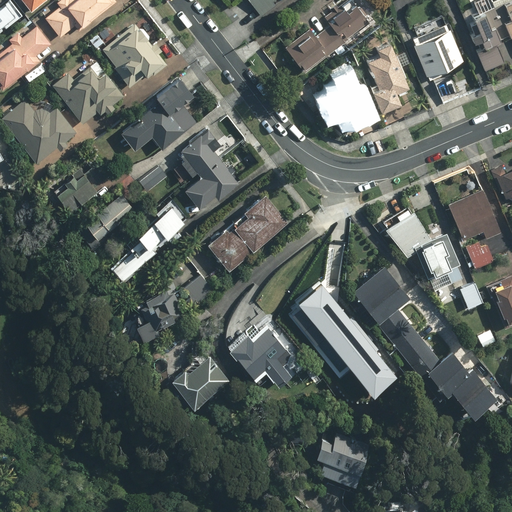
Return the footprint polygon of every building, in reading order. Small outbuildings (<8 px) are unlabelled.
[(0,30),(20,15),(8,0),(6,0),(0,5),(0,30)] [(21,0),(28,9),(39,0),(21,0)] [(58,7),(43,17),(57,36),(76,22),(79,27),(115,1),(114,0),(57,0),(55,2),(58,7)] [(273,4),(270,0),(247,0),(259,15),(273,4)] [(511,0),(506,0),(467,16),(480,47),(475,49),(484,69),(503,61),(495,41),(511,35),(511,37),(511,0)] [(300,69),(316,57),(318,60),(368,21),(354,4),(344,11),(339,4),(324,16),(329,23),(313,35),(308,29),(284,48),(300,69)] [(153,43),(150,45),(133,23),(99,49),(130,89),(164,63),(156,52),(158,50),(153,43)] [(16,32),(7,39),(11,44),(0,51),(0,80),(22,65),(25,70),(38,60),(35,55),(50,44),(35,25),(20,37),(16,32)] [(460,60),(447,29),(410,44),(424,75),(460,60)] [(96,32),(88,38),(95,47),(103,41),(96,32)] [(372,49),(375,55),(363,61),(375,89),(368,92),(377,112),(397,103),(393,93),(406,87),(387,43),(372,49)] [(111,107),(109,104),(121,95),(95,60),(71,79),(66,72),(50,84),(80,123),(96,111),(97,113),(102,110),(104,113),(111,107)] [(332,78),(334,81),(324,85),(329,97),(316,102),(323,118),(336,113),(338,119),(348,115),(352,122),(372,114),(354,69),(332,78)] [(188,94),(177,78),(150,97),(156,105),(117,132),(130,149),(149,136),(160,148),(194,122),(179,100),(188,94)] [(0,119),(32,162),(54,145),(56,148),(63,143),(61,140),(73,131),(54,106),(47,112),(39,108),(31,110),(23,99),(0,115),(0,119)] [(198,176),(180,190),(193,207),(211,194),(215,199),(237,183),(211,149),(218,144),(205,127),(177,148),(198,176)] [(165,176),(156,164),(135,180),(144,191),(165,176)] [(511,167),(503,171),(500,164),(489,169),(501,197),(508,194),(510,198),(511,197),(511,167)] [(82,173),(52,194),(64,210),(94,189),(82,173)] [(484,237),(497,231),(479,189),(445,203),(460,239),(481,230),(484,237)] [(130,206),(118,192),(81,222),(93,236),(130,206)] [(202,243),(225,270),(285,222),(262,194),(241,210),(244,215),(226,229),(223,226),(202,243)] [(146,256),(143,253),(186,218),(170,200),(121,240),(128,249),(106,266),(117,279),(146,256)] [(425,277),(444,267),(450,280),(459,276),(453,265),(458,262),(442,232),(427,240),(411,211),(383,228),(403,256),(411,251),(425,277)] [(478,241),(464,245),(470,260),(466,261),(469,268),(472,266),(472,268),(492,261),(486,245),(480,247),(478,241)] [(380,264),(348,289),(415,373),(435,357),(394,306),(406,296),(380,264)] [(214,289),(198,272),(177,291),(193,308),(214,289)] [(511,274),(486,284),(501,325),(511,321),(511,274)] [(351,369),(374,399),(398,379),(377,352),(380,349),(354,317),(350,320),(319,281),(294,301),(299,306),(289,314),(340,378),(351,369)] [(473,281),(457,289),(466,308),(482,300),(473,281)] [(184,319),(171,293),(166,295),(163,289),(142,299),(144,304),(138,307),(144,321),(132,326),(138,340),(184,319)] [(289,376),(277,361),(287,353),(264,325),(248,338),(244,333),(223,350),(230,359),(232,357),(251,381),(263,371),(276,387),(289,376)] [(463,369),(447,350),(422,370),(438,389),(463,369)] [(205,354),(183,371),(182,369),(167,380),(189,408),(225,380),(205,354)] [(492,393),(468,368),(446,389),(469,414),(492,393)] [(325,440),(314,436),(308,452),(319,456),(314,469),(347,482),(363,441),(330,428),(325,440)]
